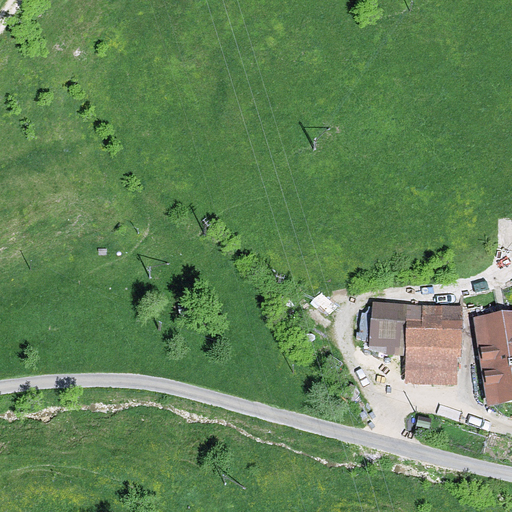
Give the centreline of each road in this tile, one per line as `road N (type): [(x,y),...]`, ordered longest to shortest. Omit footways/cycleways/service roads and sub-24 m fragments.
road 1 (residential): [(360,437),(148,384),(0,388)]
road 2 (unclassified): [(511,474),(360,437)]
